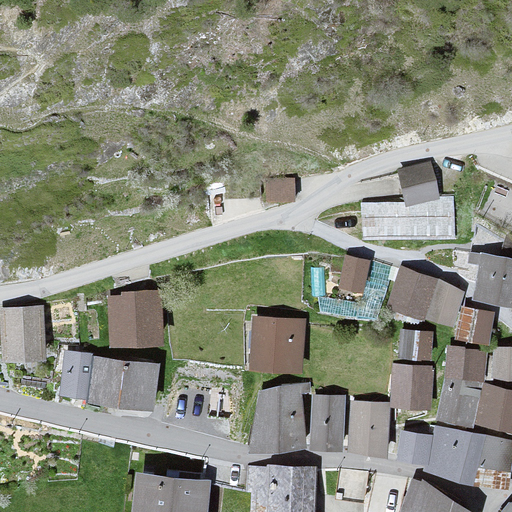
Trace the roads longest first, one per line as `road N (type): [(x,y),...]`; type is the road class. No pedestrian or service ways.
road 1 (residential): [(511,137),(379,161),(298,218),(0,298)]
road 2 (tertiary): [(0,404),(180,445),(334,455),(486,496)]
